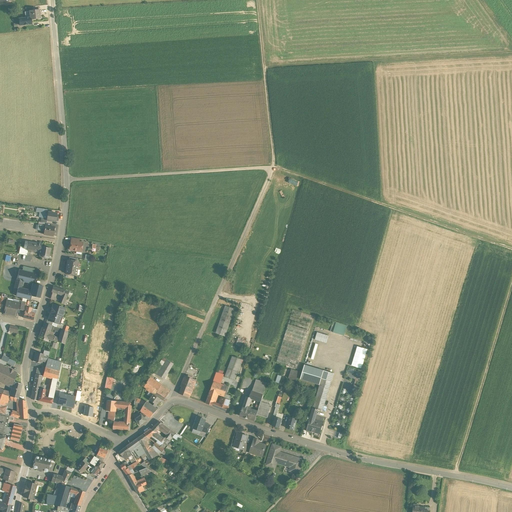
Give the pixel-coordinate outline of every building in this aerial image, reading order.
[(32,11),(29,11),(30,18),(30,20),(40,19),(39,10),(32,11)] [(56,214),(48,212),(47,219),(47,220),(55,221),(56,214)] [(54,227),(45,226),(44,231),(44,234),(53,236),(54,227)] [(71,241),(69,250),(76,251),(77,249),(81,250),(82,243),(78,242),(71,241)] [(42,244),(29,242),(29,243),(27,249),(40,252),(41,246),(42,244)] [(41,246),(40,252),(39,255),(43,256),(43,257),(45,258),(45,256),(48,257),(50,248),(41,246)] [(69,261),(68,260),(67,267),(68,267),(67,269),(66,269),(66,274),(76,275),(78,262),(77,262),(69,261)] [(34,274),(24,271),(19,270),(17,280),(22,281),(34,284),(35,284),(37,274),(34,274)] [(35,284),(34,284),(32,292),(31,296),(32,296),(40,298),(43,286),(35,284)] [(62,290),(53,287),(51,292),(56,294),(60,295),(61,291),(62,290)] [(32,292),(18,288),(16,296),(31,300),(32,296),(31,296),(32,292)] [(67,293),(64,292),(63,296),(61,295),(58,302),(63,304),(67,293)] [(7,301),(5,306),(4,313),(10,315),(12,302),(7,301)] [(18,303),(12,302),(10,315),(15,316),(17,309),(18,303)] [(64,308),(53,305),(52,305),(53,305),(51,310),(52,310),(51,313),(50,313),(48,320),(57,323),(59,324),(59,323),(57,323),(59,319),(60,316),(61,317),(64,308)] [(225,306),(216,333),(225,336),(234,309),(225,306)] [(30,313),(25,311),(23,318),(33,320),(35,314),(30,313)] [(52,326),(44,322),(42,327),(50,331),(51,328),(52,326)] [(347,326),(336,323),(333,332),(344,336),(347,326)] [(50,331),(42,327),(39,335),(52,340),(54,337),(53,336),(49,334),(50,331)] [(316,332),(314,339),(326,343),(328,335),(316,332)] [(361,368),(366,349),(356,346),(350,365),(361,368)] [(43,354),(36,352),(34,361),(41,363),(42,361),(43,354)] [(276,363),(297,368),(301,354),(298,353),(296,362),(285,360),(284,362),(280,361),(281,357),(278,356),(276,363)] [(16,362),(3,356),(1,360),(14,366),(16,362)] [(242,359),(232,356),(228,368),(237,371),(242,359)] [(60,362),(48,359),(45,368),(57,371),(60,362)] [(172,363),(167,359),(166,360),(161,369),(167,372),(172,363)] [(5,367),(0,364),(0,375),(0,376),(6,379),(11,370),(7,368),(7,367),(5,366),(5,367)] [(334,373),(304,365),(300,379),(319,385),(321,378),(331,381),(334,373)] [(59,372),(45,368),(44,370),(43,376),(57,380),(57,379),(59,372)] [(237,371),(228,368),(225,376),(235,380),(237,371)] [(167,372),(161,369),(157,374),(163,378),(167,372)] [(17,373),(11,370),(6,379),(12,382),(14,383),(14,382),(17,373)] [(216,372),(210,391),(217,393),(216,394),(222,396),(224,397),(227,387),(228,387),(225,386),(219,384),(222,374),(216,372)] [(43,376),(36,374),(33,388),(39,389),(40,383),(41,383),(43,376)] [(6,379),(0,376),(0,375),(0,381),(1,381),(10,386),(10,385),(12,382),(6,379)] [(196,380),(185,375),(180,386),(182,387),(179,394),(189,398),(196,380)] [(285,376),(276,403),(278,404),(279,404),(288,377),(285,376)] [(162,385),(150,377),(145,386),(146,388),(146,389),(150,392),(153,394),(155,395),(162,385)] [(331,381),(321,378),(319,385),(319,387),(328,390),(331,381)] [(57,380),(53,379),(49,399),(53,400),(56,387),(57,380)] [(22,384),(14,382),(14,383),(12,382),(10,385),(13,386),(13,387),(11,393),(10,396),(18,398),(22,384)] [(162,385),(155,395),(161,399),(163,401),(170,391),(162,385)] [(227,387),(224,397),(222,396),(221,398),(227,400),(231,388),(227,387)] [(319,387),(312,408),(313,408),(317,410),(322,411),(322,410),(323,406),(328,390),(319,387)] [(40,388),(37,400),(48,403),(49,399),(49,398),(44,397),(45,390),(40,388)] [(263,395),(251,391),(249,396),(249,398),(250,398),(260,402),(263,395)] [(57,405),(65,406),(68,394),(60,393),(57,405)] [(2,394),(0,394),(0,413),(4,414),(6,409),(9,400),(10,396),(2,394)] [(68,394),(65,406),(73,408),(75,400),(75,396),(68,394)] [(155,395),(153,394),(151,397),(149,400),(157,405),(161,399),(155,395)] [(215,397),(209,395),(206,403),(213,406),(216,407),(218,403),(214,402),(215,397)] [(18,398),(10,396),(9,400),(19,403),(19,408),(26,408),(25,401),(18,399),(18,398)] [(227,400),(221,398),(219,404),(218,403),(216,407),(226,411),(230,401),(227,400)] [(128,403),(107,400),(106,411),(108,412),(115,413),(116,408),(126,409),(127,409),(128,403)] [(158,409),(147,401),(141,411),(144,413),(150,418),(158,409)] [(271,405),(260,402),(257,411),(256,415),(267,418),(271,405)] [(248,405),(244,404),(240,416),(244,417),(244,418),(247,419),(250,409),(250,408),(247,407),(248,405)] [(83,415),(92,417),(94,407),(85,405),(83,415)] [(26,408),(19,408),(19,412),(18,412),(18,413),(16,412),(15,417),(20,419),(27,419),(27,408),(26,408)] [(257,411),(250,409),(247,419),(254,421),(256,415),(257,411)] [(114,422),(115,413),(108,412),(107,421),(114,422)] [(4,414),(0,413),(0,432),(11,435),(10,440),(19,442),(22,426),(14,424),(13,428),(7,427),(8,420),(9,416),(4,414)] [(283,415),(276,413),(276,416),(276,417),(274,417),(271,426),(279,428),(283,415)] [(315,416),(311,414),(307,425),(306,431),(312,433),(313,429),(320,431),(323,421),(322,421),(323,418),(315,416)] [(142,415),(136,419),(140,425),(146,421),(142,415)] [(205,420),(197,417),(197,418),(195,419),(195,420),(196,421),(193,428),(201,431),(204,423),(205,420)] [(296,419),(289,417),(285,428),(293,430),(296,419)] [(124,423),(114,422),(113,429),(129,431),(130,421),(125,420),(124,423)] [(159,421),(155,426),(151,430),(155,432),(159,428),(163,430),(168,433),(170,429),(162,424),(163,424),(159,421)] [(211,425),(204,423),(201,431),(208,433),(211,425)] [(150,429),(144,434),(149,438),(152,435),(157,438),(159,435),(155,432),(151,430),(150,429)] [(178,435),(170,429),(168,433),(167,434),(174,439),(175,439),(177,441),(180,437),(178,434),(178,435)] [(248,436),(238,433),(234,445),(238,446),(238,448),(242,449),(244,450),(246,444),(248,436)] [(144,434),(137,439),(141,445),(142,447),(145,451),(151,448),(145,441),(149,438),(144,434)] [(166,437),(164,438),(163,437),(159,435),(157,438),(160,441),(162,441),(163,440),(169,444),(171,441),(170,440),(166,437)] [(137,439),(127,446),(131,452),(137,446),(138,447),(141,445),(137,439)] [(266,445),(259,443),(260,440),(254,439),(252,446),(251,446),(253,447),(251,453),(262,457),(266,445)] [(173,442),(171,441),(169,444),(165,449),(167,450),(172,454),(178,446),(173,442)] [(162,447),(157,444),(155,446),(151,448),(145,451),(147,455),(153,452),(155,457),(163,453),(167,450),(165,449),(162,447)] [(281,447),(273,444),(271,451),(278,454),(279,452),(281,447)] [(131,452),(127,446),(119,452),(126,459),(133,454),(131,452)] [(107,452),(99,448),(96,455),(104,458),(107,452)] [(139,455),(134,457),(137,462),(140,464),(146,468),(147,468),(148,466),(146,464),(144,462),(150,460),(147,455),(145,451),(139,455)] [(278,454),(271,451),(266,465),(274,468),(276,463),(276,462),(278,454)] [(279,452),(278,454),(276,462),(276,463),(296,469),(294,472),(298,474),(302,461),(294,459),(295,457),(279,452)] [(95,457),(89,453),(89,454),(85,458),(90,462),(87,465),(90,467),(92,464),(96,458),(95,457)] [(51,460),(35,456),(34,461),(32,462),(33,463),(32,468),(38,470),(38,471),(41,472),(41,470),(47,472),(49,467),(50,466),(49,465),(51,460)] [(172,464),(160,458),(158,463),(170,469),(172,464)] [(102,462),(97,459),(94,465),(96,466),(100,469),(104,464),(102,462)] [(83,461),(76,469),(81,473),(87,465),(83,461)] [(129,467),(127,468),(124,463),(121,466),(123,470),(128,475),(132,474),(129,470),(131,469),(129,467)] [(96,466),(93,470),(91,473),(96,476),(100,469),(96,466)] [(15,472),(6,470),(4,476),(3,480),(5,481),(11,482),(12,483),(13,478),(15,472)] [(71,473),(65,471),(63,477),(61,481),(66,483),(67,479),(71,473)] [(63,477),(56,475),(53,475),(51,482),(59,484),(61,484),(61,481),(63,477)] [(145,479),(137,483),(135,479),(131,481),(137,493),(143,491),(145,490),(142,486),(147,484),(145,479)] [(34,484),(27,482),(26,486),(25,486),(25,489),(34,492),(36,485),(34,484)] [(10,485),(3,483),(1,490),(7,491),(7,492),(5,498),(4,498),(3,503),(11,505),(14,494),(16,487),(10,485)] [(66,503),(67,500),(68,497),(70,492),(71,488),(67,486),(64,485),(61,484),(59,484),(56,497),(55,500),(54,505),(61,506),(65,507),(66,503)] [(34,492),(25,489),(24,493),(23,497),(30,499),(33,499),(34,492)] [(85,492),(79,490),(78,495),(74,504),(80,506),(85,492)] [(56,497),(48,496),(47,504),(54,505),(55,500),(56,497)] [(6,505),(0,503),(0,508),(4,510),(3,511),(8,511),(11,505),(6,504),(6,505)] [(74,504),(71,503),(69,508),(69,510),(74,511),(73,511),(78,511),(80,506),(74,504)]
